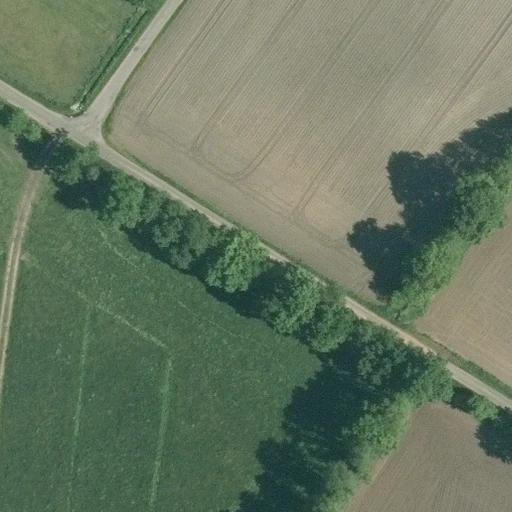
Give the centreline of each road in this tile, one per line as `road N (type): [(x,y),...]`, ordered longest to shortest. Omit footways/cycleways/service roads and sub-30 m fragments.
road 1 (unclassified): [(511,401),(73,127)]
road 2 (unclassified): [(163,0),(73,127)]
